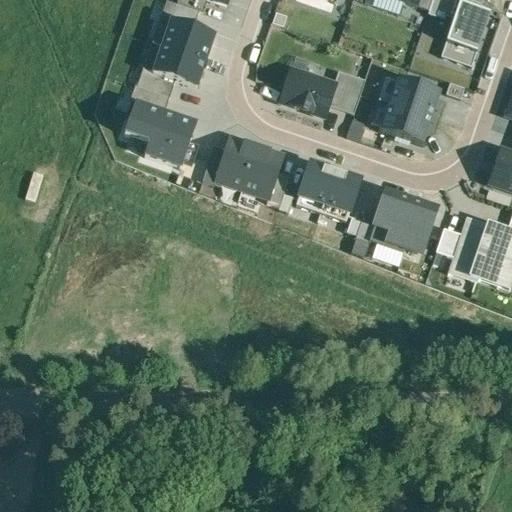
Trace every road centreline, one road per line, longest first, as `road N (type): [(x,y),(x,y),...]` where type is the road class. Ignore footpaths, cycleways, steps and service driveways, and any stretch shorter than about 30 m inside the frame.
road 1 (unclassified): [(0,402),(511,403)]
road 2 (residential): [(260,0),(236,70),(242,109),(267,131),(406,178),(430,181),(466,165),(511,41)]
